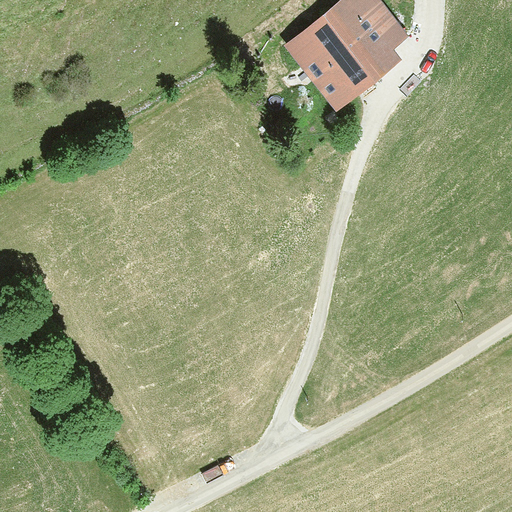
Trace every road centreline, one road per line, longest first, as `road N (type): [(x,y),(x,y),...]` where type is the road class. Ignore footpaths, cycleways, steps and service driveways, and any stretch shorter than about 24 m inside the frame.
road 1 (track): [(256,467),(299,386),(352,179),(373,115),(411,59),(424,0)]
road 2 (unclassified): [(166,511),(338,425),(511,320)]
